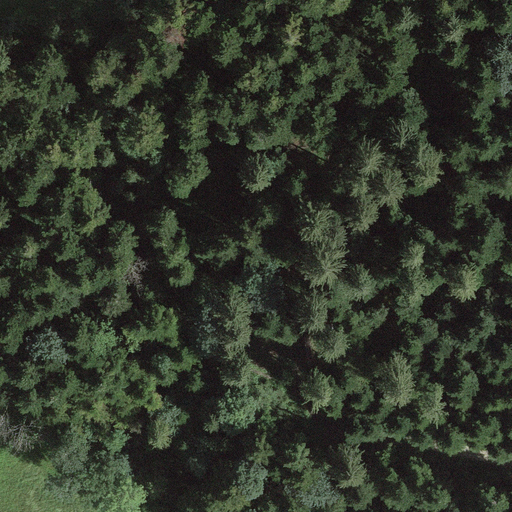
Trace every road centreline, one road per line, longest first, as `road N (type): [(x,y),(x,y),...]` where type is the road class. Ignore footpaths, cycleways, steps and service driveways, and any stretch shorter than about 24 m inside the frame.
road 1 (track): [(511,280),(447,246),(330,145),(300,142),(282,175),(297,390)]
road 2 (track): [(0,190),(46,179),(99,190),(231,358),(297,390)]
road 3 (track): [(297,390),(511,428)]
road 4 (track): [(297,390),(351,478),(385,511)]
